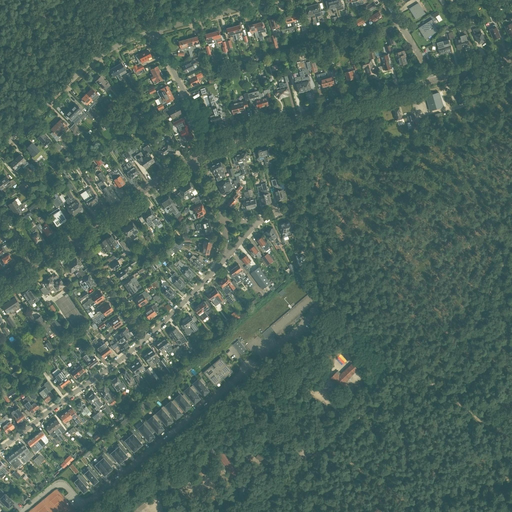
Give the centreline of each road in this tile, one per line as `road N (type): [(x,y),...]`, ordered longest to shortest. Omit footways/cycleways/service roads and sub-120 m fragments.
road 1 (residential): [(22,511),(59,483),(88,500),(249,369)]
road 2 (tertiary): [(435,80),(210,146)]
road 3 (residential): [(0,150),(96,57),(154,31)]
road 4 (residential): [(147,337),(0,449)]
road 5 (tertiary): [(191,158),(75,235)]
road 6 (residential): [(210,146),(154,31)]
road 7 (residential): [(147,337),(75,235)]
